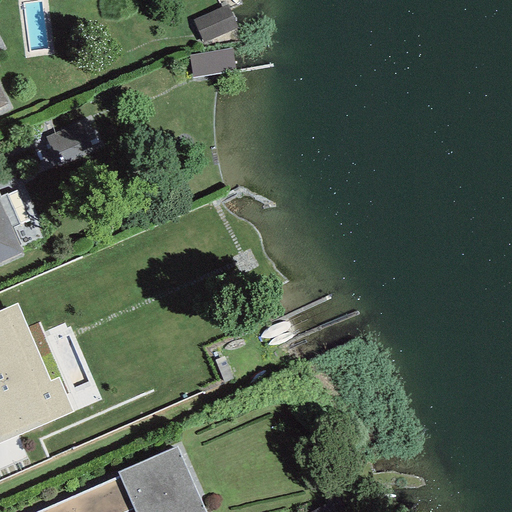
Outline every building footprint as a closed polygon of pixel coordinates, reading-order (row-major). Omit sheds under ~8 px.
[(237,28),(227,5),(193,20),(204,43),(237,28)] [(235,71),(231,48),(188,55),(192,78),(235,71)] [(79,122),(45,137),(53,156),(88,141),(79,122)] [(0,262),(22,253),(11,228),(19,224),(6,195),(0,197),(0,262)] [(58,378),(50,381),(16,304),(0,310),(0,443),(64,416),(73,412),(58,378)] [(119,476),(37,511),(124,511),(134,509),(135,511),(205,511),(177,447),(117,472),(119,476)]
